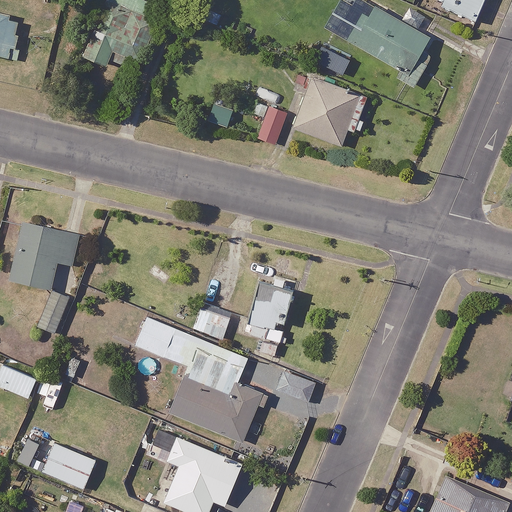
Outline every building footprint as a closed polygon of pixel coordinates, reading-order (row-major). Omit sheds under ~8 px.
[(153,0),(107,0),(85,52),(106,61),(108,55),(135,67),(158,15),(149,11),(153,0)] [(435,0),(434,2),(475,19),(482,0),(435,0)] [(418,12),(411,25),(377,6),(375,9),(364,3),(346,36),(400,66),(395,74),(413,84),(430,53),(421,48),(427,36),(435,22),(418,12)] [(24,16),(0,10),(0,54),(14,58),(24,16)] [(341,142),(347,127),(357,131),(363,115),(357,113),(364,93),(354,89),(311,72),(292,123),(341,142)] [(253,111),(265,117),(256,135),(274,144),(290,111),(272,102),(260,97),(253,111)] [(79,232),(25,217),(9,275),(49,286),(57,258),(71,262),(79,232)] [(291,286),(257,279),(246,330),(280,337),(291,286)] [(68,295),(52,289),(39,323),(56,329),(68,295)] [(230,315),(201,305),(194,325),(223,335),(230,315)] [(248,355),(147,314),(136,342),(187,363),(169,409),(242,439),(262,390),(238,380),(248,355)] [(39,372),(3,358),(0,365),(0,383),(30,395),(39,372)] [(315,380),(282,368),(275,387),(308,399),(315,380)] [(242,459),(177,433),(167,458),(180,463),(165,499),(195,511),(207,511),(213,498),(224,502),(242,459)] [(96,457),(53,439),(41,468),(84,486),(96,457)] [(141,486),(107,473),(98,495),(132,508),(141,486)] [(502,511),(507,500),(443,474),(427,511),(502,511)] [(129,511),(107,503),(103,511),(129,511)]
